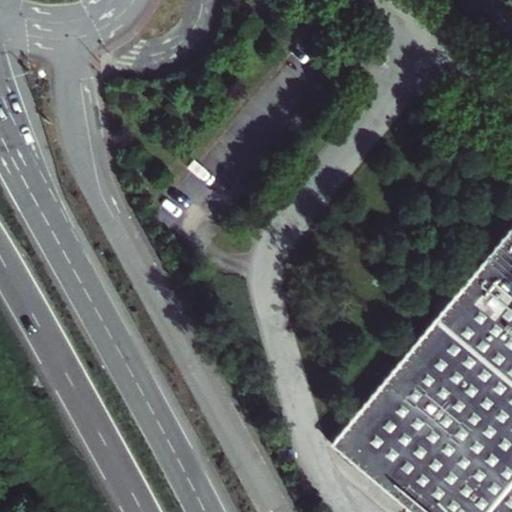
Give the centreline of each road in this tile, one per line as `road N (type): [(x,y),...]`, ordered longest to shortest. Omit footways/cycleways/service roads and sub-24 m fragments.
road 1 (unclassified): [(275,511),(103,199),(71,30)]
road 2 (motorway): [(204,511),(0,134)]
road 3 (motorway): [(0,255),(142,511)]
